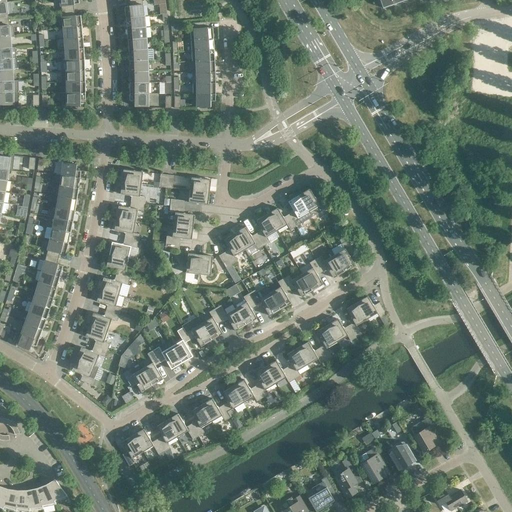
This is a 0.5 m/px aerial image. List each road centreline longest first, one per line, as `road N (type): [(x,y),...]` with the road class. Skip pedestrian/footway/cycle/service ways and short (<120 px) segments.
road 1 (secondary): [(343,100),(511,386)]
road 2 (residential): [(304,318),(378,269),(362,215),(342,185),(320,167),(230,215)]
road 3 (secondary): [(511,330),(368,85)]
road 4 (residential): [(48,372),(70,327),(93,242),(108,135)]
road 5 (residential): [(304,318),(225,349),(155,405)]
road 6 (residential): [(155,405),(237,371),(304,318)]
road 7 (residential): [(108,135),(99,0)]
road 8 (residential): [(155,405),(112,423),(48,372)]
road 9 (residential): [(369,511),(472,450)]
